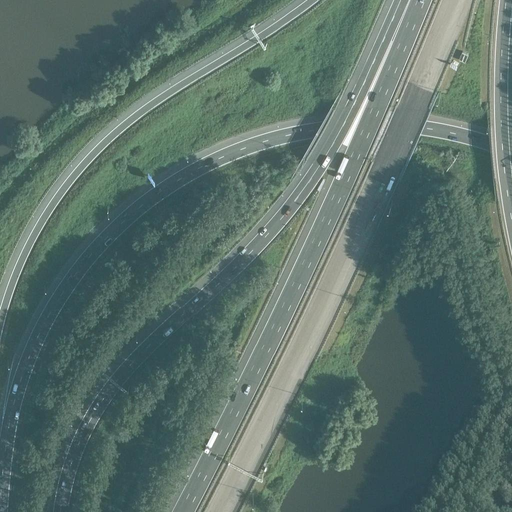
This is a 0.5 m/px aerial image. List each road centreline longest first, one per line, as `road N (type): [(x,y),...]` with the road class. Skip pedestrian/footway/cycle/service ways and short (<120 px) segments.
road 1 (motorway): [(511,154),(428,130),(344,127),(239,149),(176,181),(87,258),(36,337),(8,424),(0,491)]
road 2 (motorway): [(414,0),(290,204),(109,389),(77,445),(59,511)]
road 3 (motorway): [(219,511),(322,303),(455,0)]
road 4 (motorway): [(417,0),(248,392),(186,511)]
road 5 (motorway): [(311,0),(93,153),(40,223),(0,324)]
road 6 (track): [(243,0),(80,116),(0,192)]
road 7 (motorway): [(511,217),(502,127),(506,0)]
